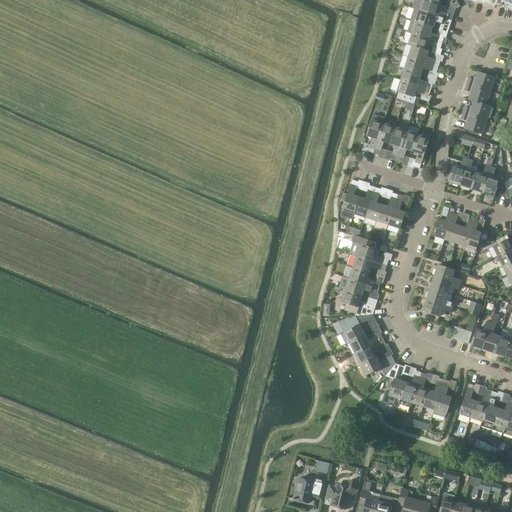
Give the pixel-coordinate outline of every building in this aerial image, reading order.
[(426,0),(422,0),(419,10),(450,20),(451,15),(438,10),(440,5),(426,0)] [(419,10),(415,22),(432,27),(434,22),(448,26),(450,20),(419,10)] [(408,32),(412,33),(442,43),(444,38),(444,37),(431,33),(432,27),(415,22),(412,21),(408,32)] [(408,45),(412,46),(425,50),(427,44),(440,49),(442,43),(412,33),(408,45)] [(412,46),(408,57),(438,67),(440,62),(427,57),(429,51),(425,50),(412,46)] [(408,57),(404,69),(421,74),(423,69),(436,73),(438,67),(408,57)] [(404,69),(400,80),(431,90),(433,84),(419,80),(421,74),(404,69)] [(469,78),(467,84),(490,92),(495,78),(478,72),(475,80),(469,78)] [(431,90),(400,80),(397,79),(393,90),(398,92),(396,99),(413,104),(415,98),(414,97),(416,91),(429,96),(431,90)] [(471,92),(469,100),(491,107),(486,105),(490,92),(467,84),(465,90),(471,92)] [(465,107),(463,113),(486,121),(491,107),(469,100),(474,102),(471,109),(465,107)] [(415,105),(404,101),(402,108),(413,112),(415,105)] [(486,121),(463,113),(461,119),(468,121),(465,129),(482,135),(486,121)] [(368,152),(374,154),(384,123),(385,119),(373,115),(366,137),(372,138),(368,152)] [(384,142),(389,144),(395,127),(384,123),(374,154),(379,155),(384,142)] [(391,159),(397,161),(406,131),(395,127),(389,144),(395,146),(391,159)] [(406,150),(412,152),(418,135),(406,131),(397,161),(402,163),(406,150)] [(418,135),(412,152),(418,154),(414,167),(420,169),(429,138),(418,135)] [(465,145),(472,147),(475,139),(468,136),(465,145)] [(447,163),(446,179),(448,180),(448,182),(459,186),(465,169),(468,160),(463,158),(460,167),(447,163)] [(471,190),(476,173),(478,168),(471,165),(472,161),(468,160),(465,169),(459,186),(460,186),(461,188),(464,189),(465,188),(471,190)] [(471,190),(482,193),(491,167),(486,165),(483,175),(476,173),(471,190)] [(491,167),(482,193),(494,197),(499,180),(492,178),(495,169),(491,167)] [(342,210),(354,214),(359,197),(354,195),(358,182),(352,180),(342,210)] [(354,214),(365,218),(371,201),(375,188),(369,186),(365,199),(359,197),(354,214)] [(375,226),(377,222),(382,205),(376,203),(381,190),(375,188),(371,201),(365,218),(364,222),(375,226)] [(498,188),(496,195),(502,196),(504,190),(498,188)] [(377,222),(388,226),(394,209),(393,208),(398,195),(392,193),(388,207),(382,205),(377,222)] [(394,209),(388,226),(400,229),(405,212),(399,210),(404,197),(398,195),(393,208),(394,209)] [(434,237),(444,240),(453,214),(448,212),(445,221),(440,220),(434,237)] [(444,240),(455,243),(460,226),(455,225),(458,215),(453,214),(444,240)] [(455,243),(465,247),(471,230),(474,220),(469,219),(466,228),(460,226),(455,243)] [(471,230),(465,247),(476,250),(481,233),(476,231),(479,222),(474,220),(471,230)] [(496,241),(497,244),(508,239),(507,236),(496,241)] [(362,238),(360,245),(360,244),(356,256),(386,266),(388,260),(375,256),(377,250),(373,249),(375,243),(362,238)] [(492,247),(497,257),(511,249),(511,243),(511,244),(508,239),(492,247)] [(511,249),(497,257),(502,267),(511,261),(511,249)] [(356,256),(352,268),(369,273),(371,267),(385,272),(386,266),(356,256)] [(511,261),(502,267),(507,276),(511,273),(511,261)] [(437,265),(434,276),(451,282),(460,285),(461,280),(452,277),(454,270),(437,265)] [(352,268),(349,279),(379,289),(381,283),(368,279),(369,273),(352,268)] [(434,276),(430,288),(447,293),(449,287),(458,290),(460,285),(451,282),(434,276)] [(349,279),(345,290),(362,296),(364,290),(377,295),(379,289),(349,279)] [(430,288),(426,299),(443,305),(452,308),(454,303),(445,300),(447,293),(430,288)] [(356,314),(355,316),(370,315),(373,306),(360,302),(362,296),(345,290),(341,302),(346,304),(344,311),(356,314)] [(443,305),(426,299),(422,311),(439,316),(442,309),(451,313),(452,308),(443,305)] [(472,302),(468,313),(479,317),(483,306),(472,302)] [(344,332),(349,343),(365,336),(362,330),(375,324),(370,315),(355,316),(357,320),(352,322),(350,319),(348,319),(341,322),(343,326),(346,331),(344,332)] [(470,346),(482,350),(488,333),(490,323),(486,322),(483,331),(476,329),(470,346)] [(482,350),(494,353),(499,336),(492,334),(495,325),(490,323),(488,333),(482,350)] [(451,338),(456,340),(460,328),(455,327),(451,338)] [(456,340),(462,342),(466,330),(460,328),(456,340)] [(494,353),(505,357),(510,340),(511,334),(511,330),(509,329),(506,339),(499,336),(494,353)] [(466,330),(462,342),(468,344),(472,332),(466,330)] [(349,343),(355,354),(383,339),(380,334),(368,341),(365,336),(349,343)] [(357,366),(360,365),(376,357),(373,351),(386,345),(383,339),(355,354),(351,356),(357,366)] [(381,368),(385,377),(396,364),(391,355),(379,362),(376,357),(360,365),(366,376),(381,368)] [(392,400),(399,402),(405,382),(400,381),(404,367),(396,364),(385,377),(394,379),(388,396),(389,398),(390,399),(392,400)] [(400,400),(411,403),(421,373),(416,371),(411,384),(405,382),(399,402),(399,403),(400,400)] [(411,403),(422,407),(428,390),(423,388),(427,375),(421,373),(411,403)] [(422,407),(434,411),(444,380),(439,379),(434,392),(428,390),(422,407)] [(444,380),(434,411),(433,414),(445,418),(452,398),(446,396),(450,382),(444,380)] [(459,414),(470,418),(476,401),(470,399),(475,386),(469,384),(459,414)] [(470,418),(482,422),(492,392),(486,390),(482,403),(476,401),(470,418)] [(481,426),(492,430),(499,409),(493,407),(497,394),(492,392),(482,422),(481,426)] [(492,430),(503,433),(511,406),(511,398),(509,397),(505,411),(499,409),(492,430)] [(511,406),(503,433),(511,436),(511,406)] [(297,484),(293,499),(308,503),(310,495),(322,498),(327,481),(310,477),(308,478),(307,480),(305,480),(304,478),(300,477),(297,479),(296,483),(297,484)] [(349,496),(357,492),(358,488),(354,480),(351,480),(345,483),(345,486),(336,483),(335,486),(329,485),(325,498),(332,499),(330,506),(346,510),(349,496)] [(362,511),(375,511),(379,502),(371,500),(373,493),(369,492),(371,483),(364,481),(359,502),(365,504),(362,511)] [(402,511),(415,511),(418,501),(410,499),(412,492),(401,489),(399,499),(398,502),(404,504),(402,511)] [(438,511),(450,511),(453,501),(454,496),(444,494),(438,511)] [(396,511),(398,502),(399,499),(380,495),(379,502),(375,511),(388,511),(389,510),(396,511)] [(418,501),(415,511),(428,511),(428,510),(435,511),(438,498),(427,496),(425,503),(418,501)] [(450,511),(461,511),(465,500),(464,500),(463,504),(453,501),(450,511)] [(461,511),(472,511),(475,503),(465,500),(461,511)] [(472,511),(483,511),(485,505),(475,503),(472,511)]
